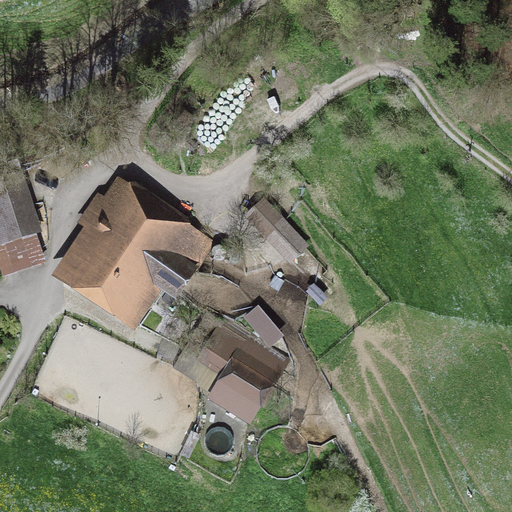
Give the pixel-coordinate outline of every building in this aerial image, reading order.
[(88,138),(79,146),(92,160),(112,142),(104,133),(93,144),(88,138)] [(16,181),(0,186),(0,260),(4,273),(18,269),(16,261),(39,254),(16,181)] [(100,232),(70,276),(128,315),(154,275),(177,292),(178,290),(179,291),(214,242),(186,224),(181,233),(124,195),(116,208),(99,197),(83,221),(100,232)] [(291,260),(304,248),(281,223),(267,235),(291,260)] [(224,320),(220,326),(213,338),(239,354),(251,335),(252,336),(253,334),(223,316),(224,320)] [(210,342),(213,338),(220,326),(206,317),(196,333),(210,342)] [(248,422),(287,358),(252,336),(251,335),(239,354),(211,399),(248,422)]
